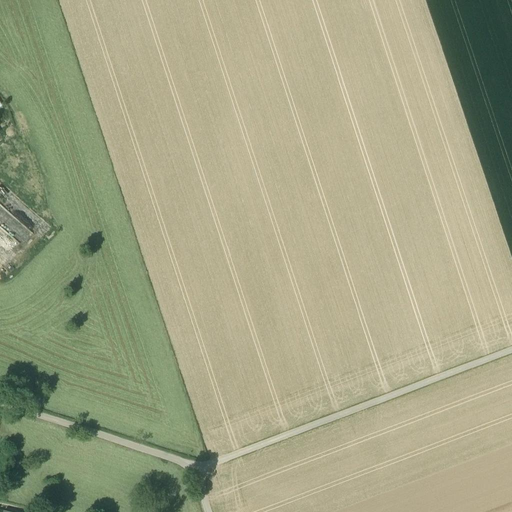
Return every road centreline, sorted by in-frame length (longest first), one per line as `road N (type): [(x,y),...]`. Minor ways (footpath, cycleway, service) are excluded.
road 1 (track): [(511,357),(192,468)]
road 2 (track): [(0,403),(192,468)]
